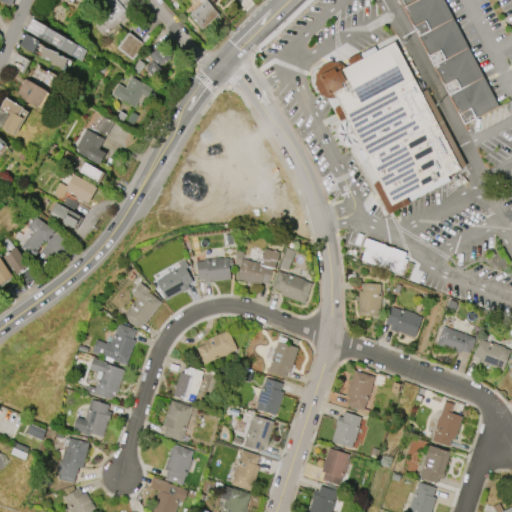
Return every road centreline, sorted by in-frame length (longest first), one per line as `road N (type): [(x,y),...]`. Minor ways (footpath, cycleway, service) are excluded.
road 1 (residential): [(252,90),(305,171),(331,273),(332,337),(276,511)]
road 2 (primary): [(221,67),(180,119),(112,239),(0,332)]
road 3 (residential): [(332,337),(229,305),(190,316),(163,347),(124,476)]
road 4 (residential): [(500,403),(332,337)]
road 5 (residential): [(511,427),(500,403),(465,511)]
